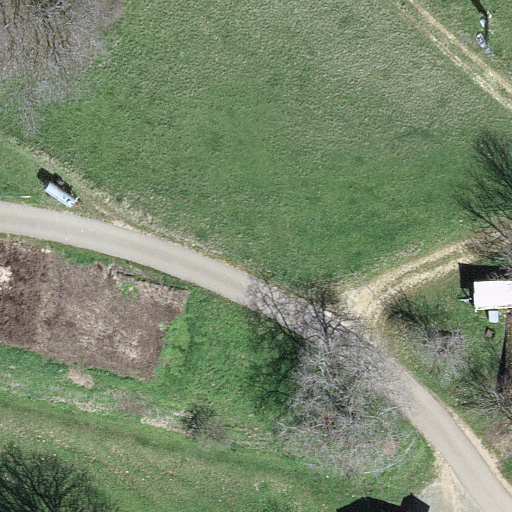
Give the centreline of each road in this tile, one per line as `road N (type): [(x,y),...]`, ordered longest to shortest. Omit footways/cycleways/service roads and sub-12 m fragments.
road 1 (unclassified): [(505,511),(437,427),(344,351),(132,244),(0,218)]
road 2 (track): [(344,351),(364,308),(431,268),(511,237)]
road 3 (track): [(511,120),(382,0)]
